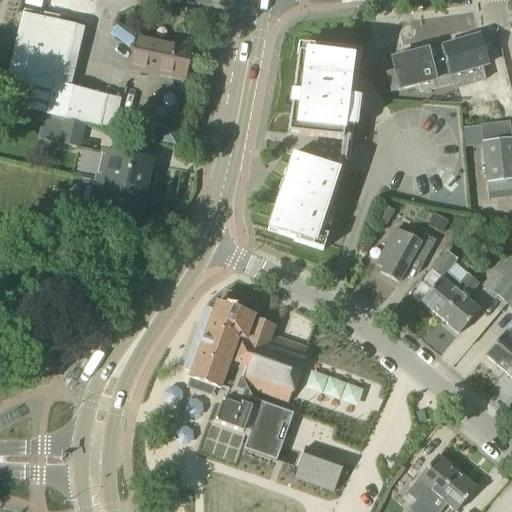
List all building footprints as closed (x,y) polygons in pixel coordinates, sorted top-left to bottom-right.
[(0,106),(83,126),(83,124),(95,127),(101,98),(90,96),(90,95),(68,90),(82,30),(74,29),(74,28),(20,16),(6,76),(5,76),(0,98),(0,106)] [(170,46),(135,38),(127,72),(144,76),(145,73),(182,81),(191,42),(172,38),(170,46)] [(441,48),(441,49),(447,70),(449,78),(450,77),(454,88),(483,80),(480,69),(486,67),(477,38),(441,48)] [(352,103),(358,55),(298,47),(291,97),(293,97),(309,99),(308,109),(292,106),(290,106),(286,136),(287,136),(284,156),(290,158),(266,232),(293,241),(292,243),(320,253),(325,239),(314,235),(337,168),(340,142),(341,142),(348,143),(349,143),(354,103),(352,103)] [(440,72),(447,70),(441,49),(426,53),(425,53),(390,61),(393,75),(386,77),(390,94),(417,87),(419,94),(435,90),(444,88),(440,72)] [(83,128),(58,122),(53,145),(78,150),(83,128)] [(175,147),(177,136),(115,122),(112,133),(175,147)] [(511,138),(480,142),(483,183),(511,179),(511,138)] [(101,154),(95,184),(143,194),(149,165),(101,154)] [(143,194),(95,184),(88,213),(136,224),(143,194)] [(34,227),(60,233),(65,211),(39,205),(34,227)] [(385,227),(393,213),(384,208),(376,222),(385,227)] [(427,226),(425,229),(440,236),(446,223),(431,216),(431,217),(427,226)] [(476,219),(458,241),(467,249),(486,226),(476,219)] [(393,231),(374,266),(381,270),(379,275),(397,285),(411,260),(421,266),(415,275),(416,276),(434,243),(423,237),(419,245),(393,231)] [(511,270),(492,294),(505,305),(511,296),(511,270)] [(465,276),(457,286),(463,291),(471,281),(465,276)] [(438,320),(458,296),(439,280),(419,304),(438,320)] [(471,281),(463,291),(469,296),(477,286),(471,281)] [(477,312),(458,296),(438,320),(457,336),(477,312)] [(198,354),(188,381),(213,390),(219,392),(220,390),(226,392),(223,403),(222,403),(214,424),(243,434),(251,409),(248,408),(252,397),(247,396),(249,391),(288,404),(307,352),(270,339),(274,330),(252,322),(253,321),(215,308),(214,307),(198,354)] [(503,374),(511,363),(511,341),(503,334),(484,358),(503,374)] [(511,363),(503,374),(511,381),(511,363)] [(342,465),(329,461),(303,451),(293,478),(320,488),(333,492),(342,465)] [(435,498),(455,474),(435,458),(415,482),(435,498)] [(435,498),(430,503),(423,511),(433,511),(436,509),(441,503),(451,511),(455,511),(474,490),(455,474),(435,498)] [(405,476),(393,488),(401,496),(413,483),(405,476)] [(380,511),(396,511),(402,505),(390,497),(380,511)]
